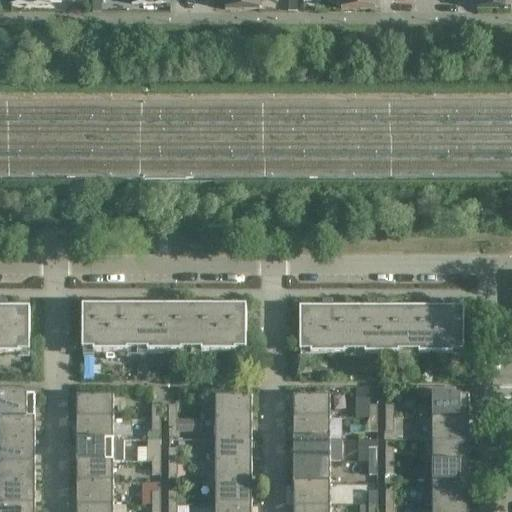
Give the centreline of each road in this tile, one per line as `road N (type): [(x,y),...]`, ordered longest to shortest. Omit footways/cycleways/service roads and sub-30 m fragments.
road 1 (residential): [(0,271),(490,265)]
road 2 (residential): [(496,511),(490,265)]
